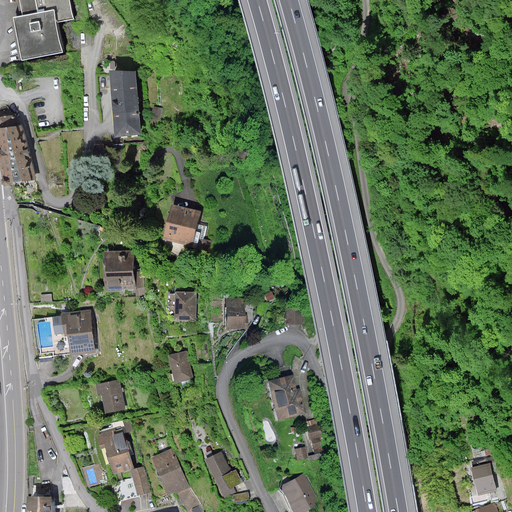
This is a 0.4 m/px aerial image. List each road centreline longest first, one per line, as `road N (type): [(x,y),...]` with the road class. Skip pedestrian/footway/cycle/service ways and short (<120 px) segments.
road 1 (motorway): [(256,0),(319,260),(367,511)]
road 2 (motorway): [(399,511),(351,253),(289,0)]
road 3 (residential): [(272,511),(222,386),(241,356),(288,336),(310,351),(405,511)]
road 4 (track): [(337,406),(402,305),(366,198),(354,82),(364,0)]
road 5 (residential): [(0,198),(10,201),(18,232),(39,396),(80,489),(100,511)]
road 6 (primary): [(0,322),(5,511)]
